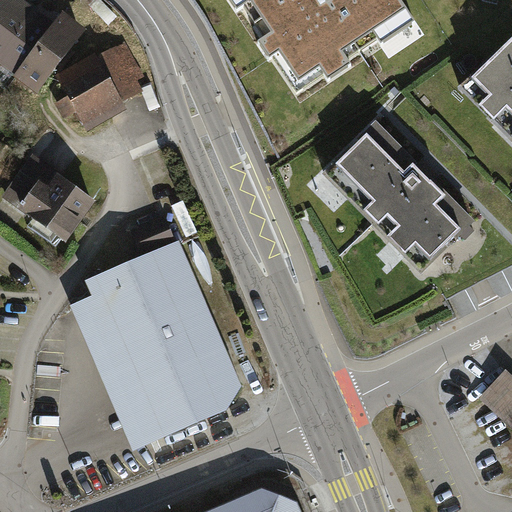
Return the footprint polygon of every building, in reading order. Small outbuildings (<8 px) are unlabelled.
[(58,28),(20,0),(0,0),(0,61),(40,92),(85,32),(66,18),(58,28)] [(226,0),(234,12),(243,7),(263,37),(257,40),(269,58),(272,55),(297,93),(325,75),(328,79),(353,63),(350,58),(378,40),(381,44),(416,22),(401,0),(328,0),(326,2),(324,0),(226,0)] [(511,40),(476,74),(493,92),(483,102),(497,117),(510,104),(511,106),(511,40)] [(143,78),(126,46),(65,78),(88,122),(121,104),(115,93),(143,78)] [(418,241),(432,256),(462,227),(438,202),(446,194),(415,162),(407,171),(368,132),(339,162),(376,199),(367,208),(380,222),(390,213),(401,224),(391,234),(408,251),(418,241)] [(100,205),(34,159),(3,202),(69,249),(100,205)] [(187,201),(174,207),(187,239),(200,234),(187,201)] [(165,218),(131,232),(142,256),(175,242),(165,218)] [(245,389),(181,245),(84,284),(91,299),(70,307),(134,457),(229,417),(245,389)] [(511,376),(506,371),(478,401),(511,432),(511,376)] [(304,511),(301,504),(263,492),(217,511),(304,511)]
